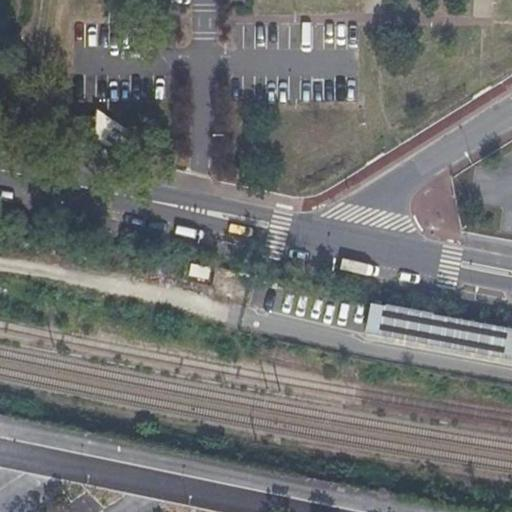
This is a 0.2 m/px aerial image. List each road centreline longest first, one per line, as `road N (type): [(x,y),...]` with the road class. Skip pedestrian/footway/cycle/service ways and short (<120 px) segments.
road 1 (tertiary): [(0,177),(319,244)]
road 2 (residential): [(511,115),(319,244)]
road 3 (tertiary): [(319,244),(511,275)]
